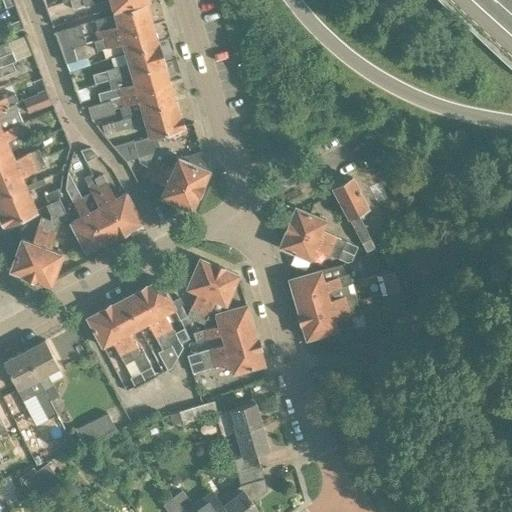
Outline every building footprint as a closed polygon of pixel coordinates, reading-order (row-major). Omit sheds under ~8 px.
[(15,4),(13,0),(0,0),(4,8),(15,4)] [(69,0),(72,9),(104,0),(107,0),(110,9),(143,0),(69,0)] [(95,31),(97,40),(98,41),(151,25),(145,5),(103,18),(93,20),(96,31),(95,31)] [(24,28),(20,19),(5,26),(9,34),(24,28)] [(57,32),(62,50),(75,47),(85,44),(80,25),(57,32)] [(121,44),(124,53),(157,44),(157,43),(156,44),(151,25),(98,41),(97,40),(93,41),(96,52),(100,50),(100,49),(121,44)] [(0,66),(11,62),(11,63),(33,54),(26,35),(7,43),(7,45),(0,47),(0,66)] [(94,84),(107,80),(163,64),(157,44),(124,53),(124,54),(109,58),(112,68),(91,74),(94,84)] [(62,50),(67,65),(80,61),(75,47),(62,50)] [(0,66),(0,76),(14,70),(11,63),(11,62),(0,66)] [(96,94),(99,103),(168,83),(162,65),(163,64),(107,80),(110,90),(96,94)] [(121,118),(132,114),(175,102),(175,101),(173,102),(168,83),(99,103),(99,104),(87,107),(91,120),(114,113),(112,109),(118,108),(121,118)] [(89,98),(86,87),(77,90),(80,101),(89,98)] [(50,104),(45,91),(22,100),(27,114),(50,104)] [(0,110),(14,105),(17,103),(13,94),(11,95),(11,94),(0,99),(0,110)] [(142,117),(147,137),(155,134),(183,126),(180,116),(179,117),(175,102),(132,114),(134,119),(142,117)] [(0,110),(0,132),(2,131),(2,130),(18,124),(14,115),(17,113),(14,105),(0,110)] [(129,117),(113,122),(116,131),(132,126),(129,117)] [(0,153),(10,150),(23,144),(18,134),(29,130),(25,121),(18,124),(2,130),(2,131),(0,132),(0,153)] [(116,131),(113,122),(101,126),(104,135),(116,131)] [(147,137),(127,143),(132,159),(137,158),(139,162),(147,168),(148,167),(199,189),(202,184),(201,184),(207,170),(177,157),(160,150),(155,134),(147,137)] [(125,161),(132,159),(127,143),(114,146),(113,146),(112,146),(125,161)] [(0,153),(0,175),(39,159),(34,148),(14,157),(10,150),(0,153)] [(85,162),(97,156),(89,148),(79,151),(85,162)] [(0,197),(27,186),(27,185),(21,175),(42,165),(39,159),(0,175),(0,197)] [(148,167),(147,168),(144,176),(164,185),(160,196),(190,209),(196,195),(197,195),(199,189),(148,167)] [(89,211),(78,191),(77,192),(67,172),(66,173),(64,189),(68,197),(69,196),(80,216),(70,221),(73,227),(85,251),(104,241),(88,211),(89,211)] [(98,206),(89,211),(88,211),(104,241),(116,234),(117,235),(122,232),(94,179),(92,174),(84,179),(88,186),(98,206)] [(102,174),(94,179),(122,232),(128,230),(127,229),(140,222),(125,192),(114,197),(102,174)] [(356,213),(367,208),(351,178),(332,188),(365,252),(374,247),(356,213)] [(27,186),(0,197),(0,218),(3,225),(38,209),(29,190),(44,184),(42,179),(27,185),(27,186)] [(43,195),(47,205),(57,200),(58,188),(43,195)] [(45,206),(49,215),(64,209),(59,200),(47,205),(45,206)] [(295,208),(287,227),(341,250),(345,242),(341,240),(342,239),(321,231),(325,220),(295,208)] [(50,220),(29,276),(49,283),(61,252),(50,248),(58,224),(68,218),(64,209),(49,215),(50,220)] [(10,269),(29,276),(50,220),(41,217),(32,242),(21,238),(10,269)] [(68,219),(63,222),(67,230),(73,227),(70,221),(68,219)] [(341,250),(287,227),(279,246),(309,259),(313,249),(334,257),(334,258),(337,259),(341,250)] [(354,255),(359,243),(347,238),(342,251),(354,255)] [(402,262),(396,244),(380,249),(386,267),(402,262)] [(354,255),(342,251),(339,259),(346,263),(351,261),(354,255)] [(428,278),(443,273),(436,251),(421,256),(428,278)] [(196,293),(186,317),(194,321),(195,321),(218,267),(199,259),(186,289),(196,293)] [(288,279),(294,299),(346,284),(347,285),(351,284),(348,274),(344,275),(341,265),(321,271),(321,270),(288,279)] [(205,320),(214,319),(213,315),(226,311),(224,305),(237,275),(218,267),(195,321),(203,325),(205,320)] [(393,270),(376,275),(379,282),(377,282),(380,294),(399,289),(393,270)] [(379,282),(376,275),(363,279),(365,286),(377,282),(379,282)] [(145,286),(140,288),(177,357),(183,348),(180,343),(188,338),(183,328),(173,334),(163,315),(173,310),(159,280),(146,287),(145,286)] [(297,313),(299,319),(356,303),(353,294),(349,295),(347,285),(346,284),(294,299),(298,313),(297,313)] [(123,299),(138,327),(146,323),(157,344),(158,344),(161,350),(157,352),(167,369),(171,367),(177,357),(140,288),(135,291),(135,292),(123,299)] [(380,294),(389,320),(406,315),(399,289),(380,294)] [(179,297),(170,302),(174,309),(180,306),(182,305),(179,297)] [(128,332),(138,327),(123,299),(110,305),(110,304),(104,307),(132,360),(133,360),(140,356),(140,355),(128,332)] [(356,303),(299,319),(301,325),(302,325),(306,339),(338,329),(351,326),(348,315),(355,313),(358,311),(356,303)] [(196,332),(198,340),(251,325),(246,305),(226,311),(213,315),(214,319),(216,326),(196,332)] [(180,306),(174,309),(180,321),(186,317),(180,306)] [(124,365),(132,360),(104,307),(99,310),(100,311),(87,318),(101,346),(111,341),(124,365)] [(183,326),(194,321),(186,317),(180,321),(183,326)] [(186,359),(188,364),(258,344),(256,338),(255,338),(251,325),(198,340),(199,342),(219,336),(222,346),(198,353),(198,356),(186,359)] [(76,327),(54,338),(65,360),(87,349),(76,327)] [(37,377),(44,391),(52,386),(45,373),(58,366),(44,340),(23,351),(37,377)] [(258,344),(188,364),(189,369),(177,373),(180,385),(193,381),(191,374),(228,364),(230,373),(263,364),(259,350),(260,350),(258,344)] [(379,358),(385,374),(421,363),(416,346),(379,358)] [(37,377),(23,351),(3,362),(16,388),(15,388),(22,401),(34,394),(40,406),(49,401),(44,391),(37,377)] [(144,381),(156,375),(144,353),(140,355),(140,356),(133,360),(140,373),(144,381)] [(379,358),(369,362),(377,386),(387,382),(385,374),(379,358)] [(367,389),(377,386),(369,362),(359,365),(367,389)] [(357,393),(367,389),(359,365),(349,369),(357,393)] [(347,396),(357,393),(349,369),(338,372),(347,396)] [(144,381),(140,373),(130,378),(134,387),(145,382),(144,381)] [(52,386),(44,391),(50,402),(58,397),(52,386)] [(225,436),(261,425),(254,402),(228,410),(217,413),(213,401),(177,412),(181,423),(214,414),(221,437),(225,436)] [(76,428),(85,445),(115,430),(106,413),(76,428)] [(233,464),(237,475),(260,468),(256,453),(268,449),(261,425),(225,436),(233,464)] [(111,448),(104,445),(100,455),(107,458),(111,448)] [(68,469),(58,456),(53,460),(63,473),(68,469)] [(60,481),(52,471),(46,463),(35,472),(32,468),(19,478),(35,499),(60,481)] [(226,491),(217,498),(216,498),(227,511),(257,511),(258,511),(251,501),(266,490),(260,468),(237,475),(240,485),(228,494),(226,491)] [(382,477),(375,482),(380,490),(388,485),(382,477)] [(227,511),(216,498),(217,498),(215,495),(196,510),(182,491),(172,498),(182,511),(193,511),(196,510),(197,511),(227,511)] [(167,511),(182,511),(172,498),(163,505),(167,511)]
